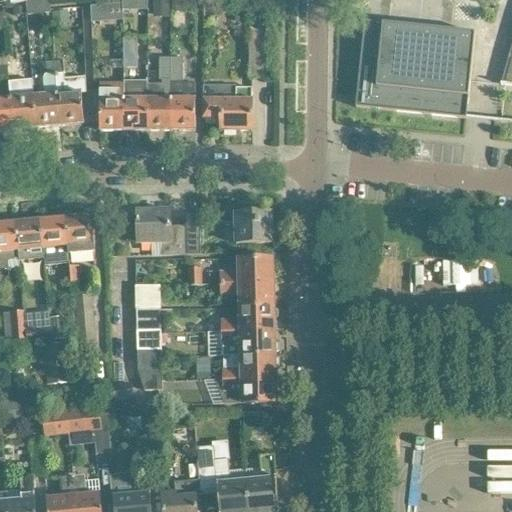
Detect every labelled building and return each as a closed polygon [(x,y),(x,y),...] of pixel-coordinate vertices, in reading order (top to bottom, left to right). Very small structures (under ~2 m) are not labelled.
[(148,0),(123,0),(124,5),(124,11),(148,11),(148,0)] [(99,6),(100,22),(125,21),(124,11),(124,5),(99,6)] [(67,12),(56,13),(58,26),(68,25),(67,12)] [(467,99),(468,99),(474,36),(364,25),(360,70),(357,102),(356,110),(465,121),(467,99)] [(249,80),(264,80),(264,32),(249,32),(249,80)] [(125,44),(125,72),(137,72),(137,44),(125,44)] [(511,55),(505,80),(506,80),(504,85),(501,85),(501,86),(511,87),(511,55)] [(148,86),(148,100),(148,133),(171,133),(171,59),(160,59),(160,82),(161,82),(161,86),(148,86)] [(183,59),(171,59),(171,133),(195,133),(195,85),(183,85),(183,59)] [(63,62),(54,63),(60,128),(84,126),(82,95),(87,94),(85,78),(65,80),(63,62)] [(44,97),(34,98),(36,130),(60,128),(54,63),(46,64),(47,77),(43,81),(44,97)] [(0,79),(8,79),(7,66),(0,65),(0,79)] [(16,65),(7,66),(8,79),(17,79),(16,65)] [(123,82),(123,83),(125,83),(124,133),(148,133),(148,100),(148,86),(148,81),(123,82)] [(125,83),(123,83),(100,84),(100,133),(124,133),(125,83)] [(236,101),(204,101),(203,120),(221,120),(221,132),(252,132),(252,90),(236,90),(236,101)] [(34,98),(10,99),(13,132),(22,131),(36,130),(34,98)] [(10,99),(0,100),(0,132),(4,132),(4,133),(13,132),(10,99)] [(187,257),(186,233),(171,233),(170,212),(137,213),(137,221),(136,221),(137,245),(160,245),(161,257),(187,257)] [(224,215),(224,225),(235,225),(236,245),(272,245),(271,214),(224,215)] [(186,216),(186,233),(187,257),(201,256),(200,216),(186,216)] [(91,217),(65,220),(68,256),(69,255),(94,254),(91,217)] [(65,220),(41,222),(44,259),(45,267),(70,264),(69,255),(68,256),(65,220)] [(41,222),(16,224),(19,261),(44,259),(41,222)] [(19,261),(16,224),(0,225),(0,271),(10,270),(9,262),(19,261)] [(221,273),(221,286),(273,285),(273,260),(239,261),(239,272),(221,273)] [(69,267),(71,284),(81,283),(80,266),(69,267)] [(188,271),(189,287),(201,286),(201,270),(188,271)] [(240,297),(240,309),(274,308),(273,285),(221,286),(222,298),(240,297)] [(136,287),(137,312),(161,311),(160,286),(136,287)] [(75,294),(79,338),(79,343),(95,341),(91,293),(75,294)] [(222,323),(223,334),(274,333),(274,321),(278,318),(278,312),(274,310),(274,308),(240,309),(241,322),(222,323)] [(26,339),(24,321),(23,311),(11,313),(14,340),(26,339)] [(137,312),(137,333),(161,333),(161,311),(137,312)] [(62,320),(50,321),(52,341),(64,340),(62,320)] [(51,336),(50,324),(31,326),(33,338),(51,336)] [(137,333),(137,352),(162,353),(161,333),(137,333)] [(274,333),(223,334),(223,359),(275,357),(275,355),(279,353),(279,347),(275,345),(274,333)] [(42,345),(47,386),(68,384),(64,343),(42,345)] [(137,352),(138,372),(162,372),(162,353),(137,352)] [(215,375),(215,383),(276,381),(275,369),(280,367),(279,360),(275,358),(275,357),(223,359),(224,371),(219,371),(215,375)] [(162,372),(138,372),(144,392),(162,392),(162,372)] [(276,381),(215,383),(225,406),(276,404),(276,402),(280,400),(280,394),(276,392),(276,381)] [(113,388),(115,403),(133,400),(131,385),(113,388)] [(101,433),(94,433),(97,457),(110,455),(107,432),(115,431),(112,411),(99,412),(101,433)] [(69,436),(94,433),(101,433),(99,412),(67,416),(69,436)] [(244,414),(245,429),(265,429),(264,414),(244,414)] [(46,439),(69,436),(67,416),(44,418),(46,439)] [(214,451),(197,452),(199,482),(200,482),(201,492),(217,491),(219,511),(248,511),(245,473),(229,474),(228,461),(215,463),(214,451)] [(247,484),(246,484),(248,511),(278,511),(274,457),(260,458),(261,469),(246,471),(247,484)] [(85,477),(73,478),(76,511),(102,511),(101,497),(100,497),(98,481),(85,482),(85,477)] [(76,511),(73,478),(61,479),(63,500),(47,502),(48,511),(76,511)] [(112,485),(114,509),(114,511),(151,511),(150,495),(149,495),(148,478),(134,480),(134,483),(112,485)] [(6,492),(7,500),(8,511),(35,511),(33,480),(20,481),(21,490),(6,492)] [(162,495),(163,505),(163,511),(196,511),(196,497),(201,497),(201,492),(200,482),(199,482),(177,484),(178,493),(162,495)] [(8,511),(7,500),(0,500),(0,511),(8,511)]
